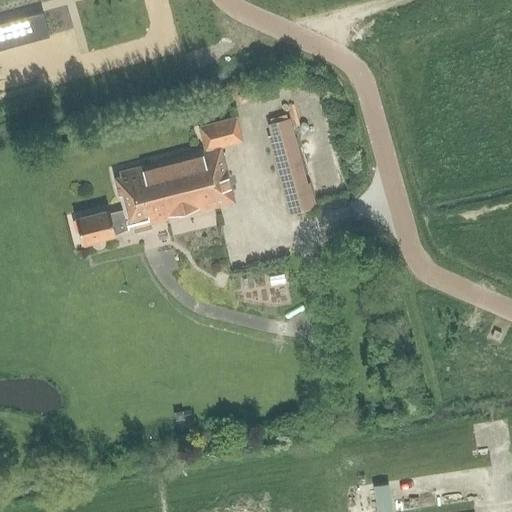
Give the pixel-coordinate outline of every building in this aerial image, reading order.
[(0,48),(49,35),(43,11),(0,22),(0,48)] [(196,66),(214,60),(200,16),(181,22),(196,66)] [(251,99),(265,96),(263,89),(250,92),(251,99)] [(238,96),(240,101),(248,99),(247,93),(238,96)] [(243,141),(237,117),(200,126),(206,150),(120,172),(121,176),(115,177),(123,210),(109,214),(108,210),(76,218),(82,244),(115,235),(113,231),(128,227),(128,229),(235,202),(221,146),(243,141)] [(291,214),(317,207),(310,182),(308,183),(289,119),(269,124),(273,135),(268,136),(291,214)] [(270,276),(271,285),(285,284),(284,275),(270,276)] [(184,418),(183,410),(175,411),(176,420),(184,418)]
